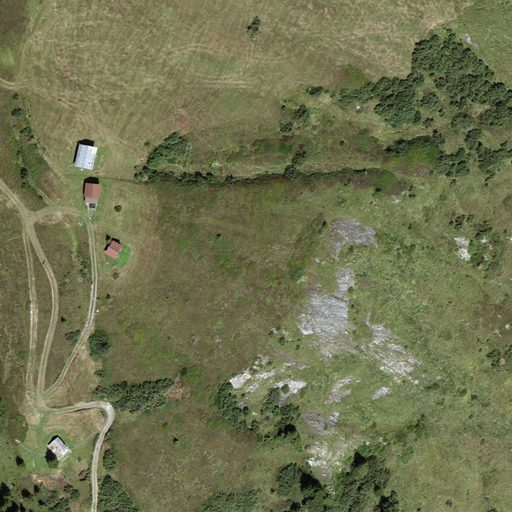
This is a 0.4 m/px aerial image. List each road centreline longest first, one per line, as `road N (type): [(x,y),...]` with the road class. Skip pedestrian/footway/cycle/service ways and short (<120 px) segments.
road 1 (track): [(39,405),(93,307),(93,245),(81,208),(48,161)]
road 2 (track): [(19,215),(52,288),(31,397)]
road 3 (track): [(31,397),(50,412),(92,404),(110,412),(96,450),(93,511)]
road 4 (track): [(19,215),(31,397)]
